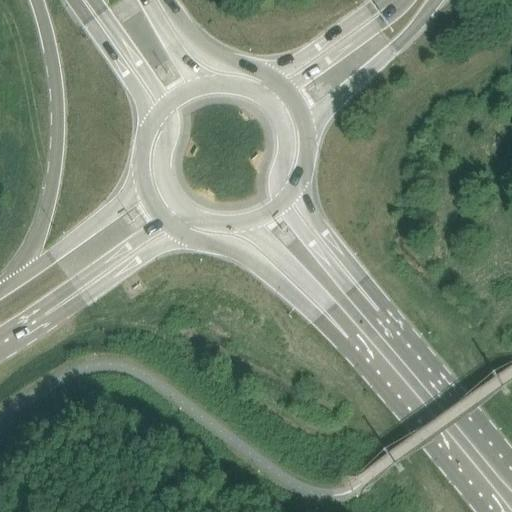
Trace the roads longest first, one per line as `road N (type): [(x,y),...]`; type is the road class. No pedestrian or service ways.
road 1 (trunk): [(33,0),(52,79),(54,146),(38,224),(6,291)]
road 2 (primary): [(333,320),(486,511)]
road 3 (primary): [(511,468),(371,302)]
road 4 (tertiary): [(306,131),(413,30),(433,0)]
road 5 (primary): [(178,233),(242,253),(313,314),(333,320)]
road 6 (tertiary): [(142,180),(6,291)]
road 7 (tertiary): [(57,304),(89,295),(178,233)]
road 8 (primary): [(371,302),(296,186)]
road 9 (tertiary): [(57,304),(76,281),(163,222)]
road 10 (trunk): [(86,5),(92,29),(151,121)]
road 11 (primary): [(371,302),(350,291),(284,204)]
road 12 (primary): [(245,224),(325,301),(333,320)]
road 13 (tertiary): [(382,10),(269,74)]
road 14 (trunk): [(86,5),(131,50),(164,104)]
road 15 (tertiary): [(382,10),(370,31),(288,89)]
